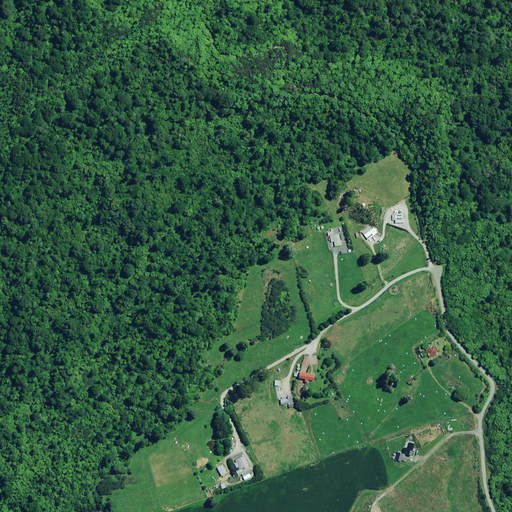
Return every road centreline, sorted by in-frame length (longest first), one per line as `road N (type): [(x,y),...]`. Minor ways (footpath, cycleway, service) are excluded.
road 1 (unclassified): [(492,511),(479,428),(492,382),(448,332),(434,266)]
road 2 (track): [(480,431),(449,436),(371,511)]
